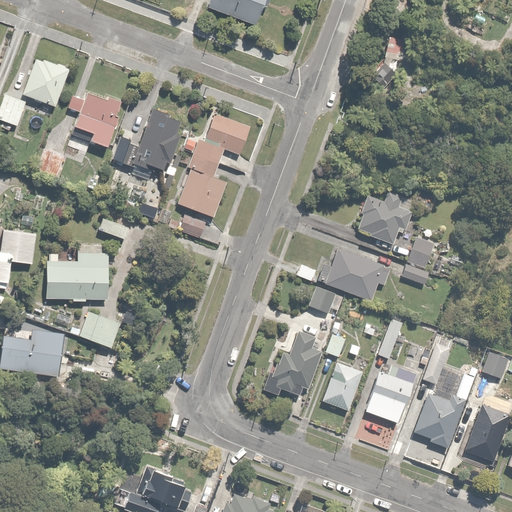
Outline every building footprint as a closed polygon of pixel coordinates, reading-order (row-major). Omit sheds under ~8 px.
[(208,0),(206,7),(256,25),(264,0),(208,0)] [(419,51),(392,31),(391,30),(377,49),(388,57),(372,79),(389,92),(419,51)] [(68,70),(35,58),(21,94),(54,107),(68,70)] [(105,146),(121,102),(84,89),(81,97),(70,93),(65,108),(77,112),(72,127),(92,134),(89,141),(105,146)] [(25,101),(4,93),(0,104),(0,119),(16,125),(25,101)] [(180,120),(151,110),(132,164),(160,173),(165,158),(169,159),(177,136),(175,135),(180,120)] [(250,127),(213,113),(203,138),(200,137),(175,204),(214,218),(228,181),(213,176),(223,148),(240,154),(250,127)] [(136,144),(118,138),(111,159),(129,165),(136,144)] [(55,180),(64,155),(43,148),(34,172),(55,180)] [(355,228),(368,233),(367,235),(400,248),(413,213),(404,209),(408,200),(388,193),(385,201),(368,195),(355,228)] [(170,218),(167,225),(199,237),(205,222),(182,214),(180,222),(170,218)] [(102,217),(97,230),(124,239),(129,227),(102,217)] [(0,284),(9,285),(11,262),(32,264),(35,232),(1,229),(0,234),(0,284)] [(433,244),(415,237),(406,260),(424,267),(433,244)] [(78,260),(68,260),(49,261),(45,261),(46,298),(107,297),(106,245),(77,245),(78,260)] [(324,261),(316,279),(369,299),(376,282),(383,285),(393,260),(365,249),(363,256),(338,247),(331,264),(324,261)] [(315,270),(300,263),(295,275),(309,281),(315,270)] [(427,272),(405,263),(400,276),(422,285),(427,272)] [(342,296),(315,285),(307,305),(326,313),(329,306),(336,309),(342,296)] [(73,318),(57,312),(54,321),(70,327),(73,318)] [(127,327),(87,312),(78,335),(118,350),(127,327)] [(402,320),(391,316),(377,354),(388,358),(402,320)] [(1,334),(0,339),(0,367),(58,376),(63,335),(30,331),(29,338),(1,334)] [(307,385),(319,352),(315,351),(318,341),(295,333),(288,352),(281,350),(274,372),(269,370),(262,389),(276,394),(279,387),(298,393),(301,383),(307,385)] [(344,338),(331,334),(325,351),(338,356),(344,338)] [(446,449),(473,376),(473,374),(442,362),(448,346),(435,341),(421,378),(444,386),(440,398),(425,392),(411,431),(427,437),(426,441),(446,449)] [(361,347),(350,343),(347,353),(357,356),(361,347)] [(509,358),(489,350),(481,370),(501,378),(509,358)] [(361,372),(336,362),(320,400),(346,410),(361,372)] [(378,371),(364,411),(396,422),(415,370),(391,362),(387,374),(378,371)] [(510,415),(481,404),(463,450),(492,461),(510,415)] [(129,490),(121,508),(130,511),(155,511),(158,504),(176,511),(181,511),(190,490),(164,479),(166,474),(151,468),(140,494),(129,490)] [(266,501),(235,492),(231,503),(225,501),(221,511),(278,511),(264,507),(266,501)]
